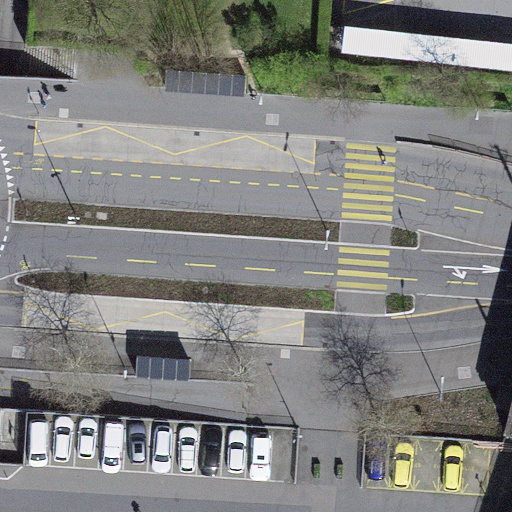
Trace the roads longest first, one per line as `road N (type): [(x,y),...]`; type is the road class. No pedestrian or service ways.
road 1 (tertiary): [(511,245),(373,183),(0,161)]
road 2 (tertiary): [(0,247),(367,271),(511,262)]
road 3 (residential): [(303,511),(0,494)]
